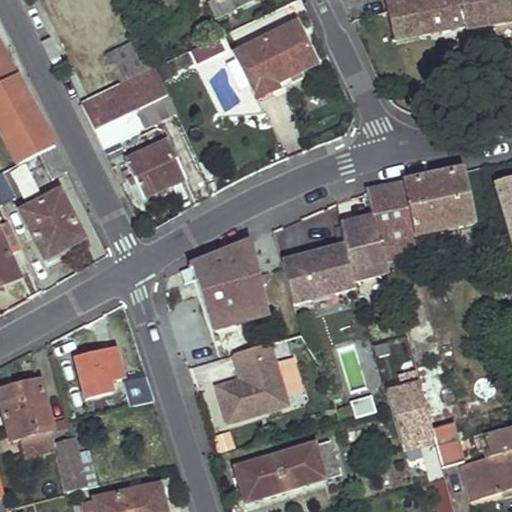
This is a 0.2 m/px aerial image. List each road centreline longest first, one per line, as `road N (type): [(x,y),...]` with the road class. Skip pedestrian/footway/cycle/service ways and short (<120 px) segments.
road 1 (residential): [(133,271),(8,0)]
road 2 (unclassified): [(390,149),(254,199),(133,271)]
road 3 (residential): [(211,511),(133,271)]
road 4 (residential): [(390,149),(320,0)]
road 5 (unclassified): [(133,271),(0,344)]
road 6 (unclassified): [(511,123),(390,149)]
